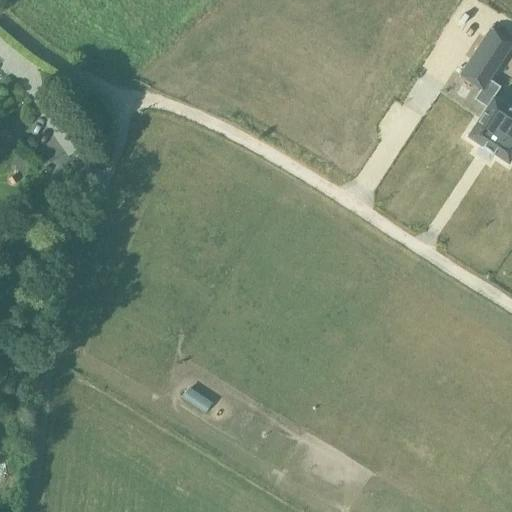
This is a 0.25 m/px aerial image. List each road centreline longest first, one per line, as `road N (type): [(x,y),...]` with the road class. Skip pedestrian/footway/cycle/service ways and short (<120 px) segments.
road 1 (unclassified): [(30,511),(61,297),(119,143),(123,110),(122,101),(0,19)]
road 2 (track): [(511,307),(211,121),(122,101)]
